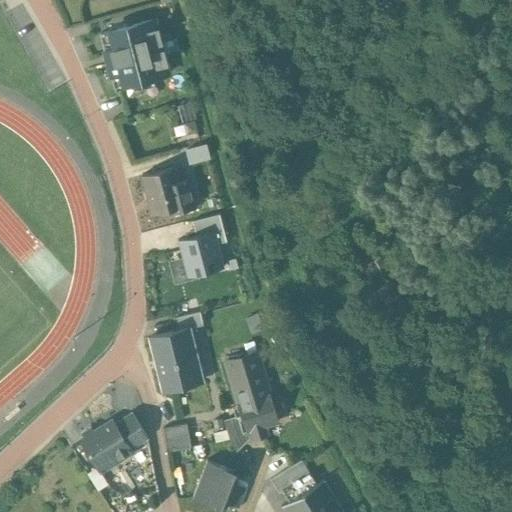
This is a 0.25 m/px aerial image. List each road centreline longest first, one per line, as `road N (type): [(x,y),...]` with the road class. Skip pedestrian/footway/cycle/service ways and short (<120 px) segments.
road 1 (residential): [(136,353),(145,264),(133,193),(46,0)]
road 2 (residential): [(0,483),(136,353)]
road 3 (residential): [(136,353),(176,511)]
